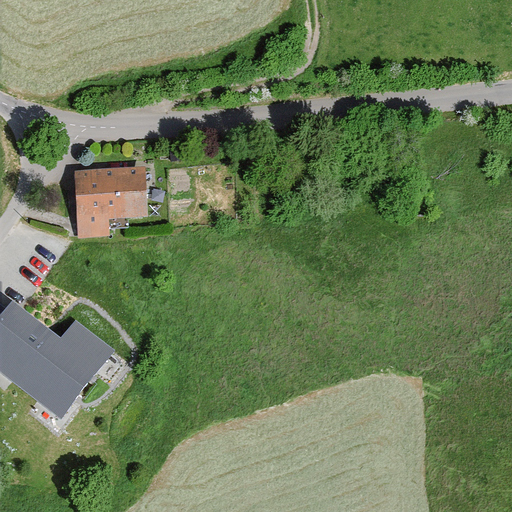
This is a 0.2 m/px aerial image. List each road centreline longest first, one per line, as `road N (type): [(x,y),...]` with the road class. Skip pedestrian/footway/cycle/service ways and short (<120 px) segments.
road 1 (unclassified): [(511,91),(95,127)]
road 2 (track): [(141,126),(177,100),(253,82),(298,60),(312,32),(309,0)]
